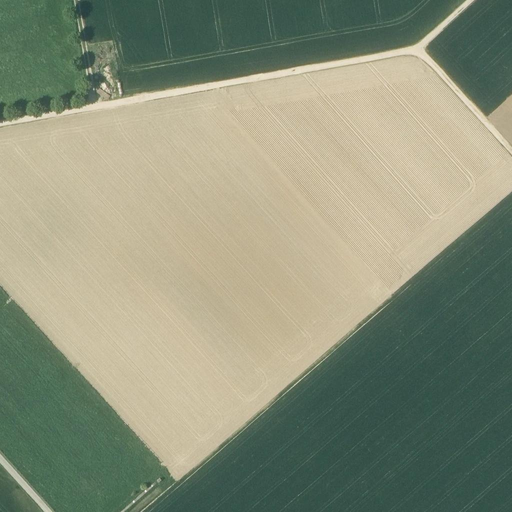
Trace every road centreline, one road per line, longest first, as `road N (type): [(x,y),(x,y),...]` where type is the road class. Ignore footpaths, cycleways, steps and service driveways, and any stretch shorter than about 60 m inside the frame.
road 1 (track): [(0,123),(419,50),(470,0)]
road 2 (track): [(419,50),(511,151)]
